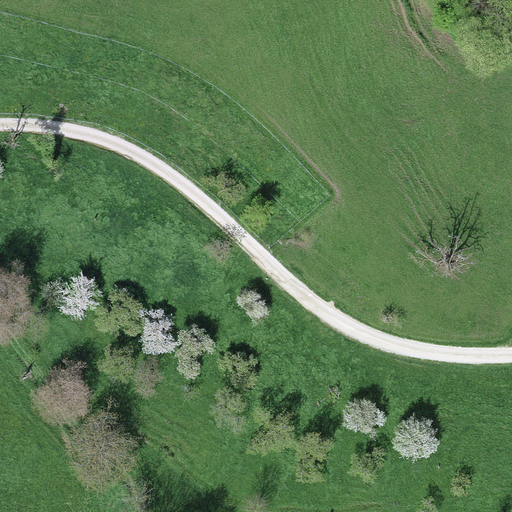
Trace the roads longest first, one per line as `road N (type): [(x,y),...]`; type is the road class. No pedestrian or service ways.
road 1 (track): [(0,126),(73,130),(160,164),(326,313),(369,333),(511,358)]
road 2 (track): [(125,511),(0,324)]
